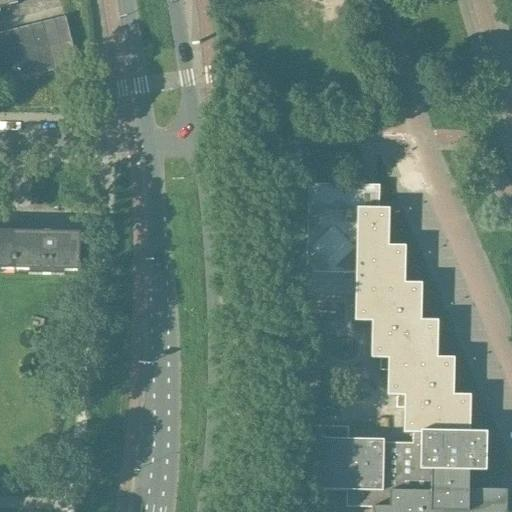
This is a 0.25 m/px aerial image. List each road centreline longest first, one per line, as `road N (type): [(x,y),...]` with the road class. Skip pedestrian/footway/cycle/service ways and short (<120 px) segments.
road 1 (residential): [(511,362),(414,136),(373,0)]
road 2 (secondary): [(202,511),(214,340),(194,133)]
road 3 (secondary): [(149,140),(160,323),(146,511)]
road 4 (residential): [(0,139),(149,140)]
road 5 (secondary): [(125,0),(149,140)]
road 6 (secondary): [(194,133),(173,0)]
